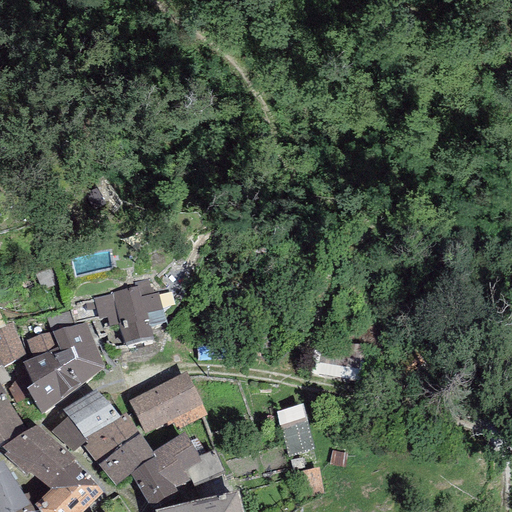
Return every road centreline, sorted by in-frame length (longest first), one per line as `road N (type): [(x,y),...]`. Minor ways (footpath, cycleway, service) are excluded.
road 1 (track): [(290,379),(489,429),(504,439),(509,457),(508,511)]
road 2 (track): [(290,379),(169,370)]
